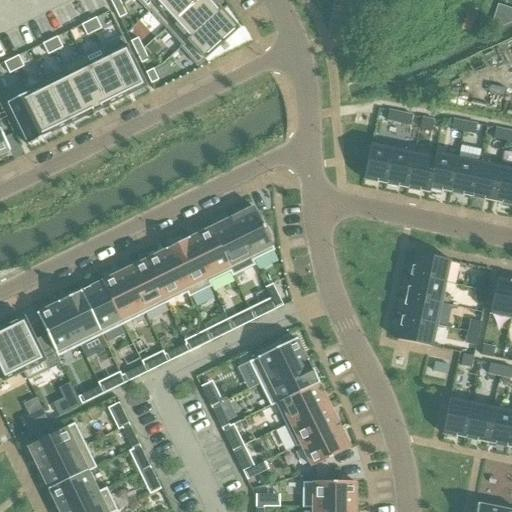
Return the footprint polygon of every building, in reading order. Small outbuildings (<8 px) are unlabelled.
[(160,0),(153,6),(169,25),(197,0),(160,0)] [(208,0),(197,0),(169,25),(185,43),(219,13),(208,0)] [(120,4),(113,7),(118,18),(125,15),(120,4)] [(219,13),(185,43),(201,62),(236,32),(219,13)] [(95,19),(88,22),(93,33),(101,29),(95,19)] [(88,22),(81,26),(86,36),(93,33),(88,22)] [(57,38),(49,41),(55,52),(62,48),(57,38)] [(136,38),(129,41),(135,52),(142,48),(136,38)] [(49,41),(42,45),(47,55),(55,52),(49,41)] [(125,47),(105,57),(125,98),(146,88),(125,47)] [(142,48),(135,52),(140,63),(147,59),(142,48)] [(18,57),(11,60),(16,71),(23,67),(18,57)] [(105,57),(86,66),(106,107),(125,98),(105,57)] [(11,60),(3,64),(9,74),(16,71),(11,60)] [(163,63),(156,67),(161,78),(168,74),(163,63)] [(86,66),(66,76),(86,117),(87,118),(106,108),(106,107),(86,66)] [(66,76),(47,85),(67,126),(86,117),(66,76)] [(47,85),(28,95),(48,136),(67,126),(47,85)] [(27,94),(6,104),(7,105),(27,145),(27,146),(48,136),(28,95),(27,94)] [(388,111),(386,121),(398,124),(400,114),(388,111)] [(400,114),(398,124),(410,126),(412,116),(400,114)] [(421,118),(419,128),(431,131),(433,121),(421,118)] [(453,120),(451,130),(462,133),(464,123),(453,120)] [(464,123),(462,133),(474,135),(476,125),(464,123)] [(495,129),(493,139),(505,141),(507,132),(495,129)] [(0,132),(0,156),(9,152),(1,135),(0,132)] [(370,145),(363,180),(385,185),(392,150),(370,145)] [(392,150),(385,185),(406,190),(414,154),(392,150)] [(414,154),(406,190),(428,194),(429,190),(428,189),(435,159),(434,158),(414,154)] [(435,159),(428,189),(429,190),(449,194),(457,158),(435,154),(434,158),(435,159)] [(457,158),(449,194),(471,198),(478,163),(457,158)] [(478,163),(471,198),(492,203),(499,167),(478,163)] [(511,169),(499,167),(492,203),(511,206),(511,169)] [(253,208),(230,219),(252,262),(253,262),(274,251),(270,243),(271,240),(265,228),(262,227),(253,208)] [(230,219),(209,230),(230,273),(229,273),(231,277),(255,266),(253,262),(252,262),(230,219)] [(188,240),(187,240),(209,283),(229,273),(230,273),(209,230),(188,240)] [(188,239),(165,250),(165,251),(166,251),(187,294),(186,294),(188,299),(211,287),(209,283),(187,240),(188,240),(188,239)] [(165,251),(144,261),(165,305),(186,294),(187,294),(166,251),(165,251)] [(410,276),(445,284),(450,261),(414,254),(410,276)] [(144,261),(123,272),(144,315),(165,305),(144,261)] [(123,272),(101,283),(122,326),(144,315),(123,272)] [(410,276),(405,297),(441,305),(445,284),(410,276)] [(479,278),(476,290),(486,292),(489,280),(488,280),(479,278)] [(493,294),(489,315),(490,315),(511,319),(511,313),(511,282),(499,280),(496,279),(493,294)] [(80,293),(101,336),(122,326),(101,283),(80,293)] [(476,290),(474,302),(484,304),(486,292),(476,290)] [(80,292),(57,303),(57,304),(58,304),(79,347),(101,336),(80,293),(80,292)] [(277,296),(270,299),(275,310),(282,307),(277,296)] [(441,305),(405,297),(401,319),(436,326),(441,305)] [(57,305),(36,315),(46,336),(57,359),(79,348),(58,304),(57,305)] [(259,305),(248,310),(254,321),(264,315),(259,305)] [(248,310),(238,315),(243,326),(254,321),(248,310)] [(24,319),(2,330),(23,373),(27,382),(49,371),(61,366),(57,359),(46,336),(35,342),(34,340),(24,319)] [(431,348),(436,326),(401,319),(396,341),(431,348)] [(470,321),(467,332),(477,334),(480,323),(470,321)] [(216,326),(205,331),(210,342),(221,337),(216,326)] [(2,330),(0,330),(0,384),(2,384),(23,373),(2,330)] [(205,331),(194,336),(200,347),(210,342),(205,331)] [(467,332),(465,344),(475,346),(477,334),(467,332)] [(261,357),(248,363),(259,385),(307,362),(307,361),(306,361),(306,360),(296,340),(277,349),(274,348),(262,353),(261,356),(261,357)] [(482,346),(480,356),(492,358),(494,348),(482,346)] [(173,347),(162,352),(167,363),(178,358),(173,347)] [(162,352),(151,357),(156,368),(167,363),(162,352)] [(463,355),(460,367),(470,369),(472,361),(472,357),(463,355)] [(307,362),(259,385),(270,408),(274,406),(274,405),(318,383),(307,362)] [(434,363),(432,372),(445,375),(446,375),(448,366),(447,366),(434,363)] [(489,365),(487,375),(499,377),(501,367),(489,365)] [(511,369),(501,367),(499,377),(510,380),(511,372),(511,369)] [(130,368),(119,373),(124,384),(135,379),(130,368)] [(119,373),(108,378),(114,389),(124,384),(119,373)] [(318,383),(274,405),(274,406),(284,426),(328,405),(318,384),(318,383)] [(94,385),(86,389),(92,399),(99,396),(94,385)] [(217,393),(206,398),(211,409),(218,405),(222,404),(217,393)] [(464,439),(471,404),(449,399),(441,435),(464,439)] [(492,408),(471,404),(464,439),(485,444),(492,408)] [(218,405),(211,409),(217,420),(224,416),(218,405)] [(328,405),(284,426),(295,449),(300,447),(299,446),(338,427),(328,405)] [(511,419),(511,412),(492,408),(485,444),(506,448),(511,419)] [(123,414),(112,420),(118,431),(128,425),(123,414)] [(49,436),(27,447),(38,470),(85,447),(75,425),(74,424),(49,436)] [(128,425),(118,431),(123,441),(134,436),(128,425)] [(338,427),(299,446),(300,447),(310,468),(341,453),(349,449),(338,427)] [(238,436),(227,441),(232,452),(243,447),(238,436)] [(85,447),(38,470),(48,492),(87,473),(96,469),(93,463),(85,447)] [(243,447),(232,452),(238,463),(248,457),(243,447)] [(144,457),(133,462),(139,473),(149,468),(144,457)] [(149,468),(139,473),(144,484),(155,479),(149,468)] [(254,468),(243,473),(246,481),(257,475),(254,468)] [(87,473),(48,492),(58,511),(60,511),(97,494),(97,493),(87,473)] [(302,483),(302,509),(311,509),(311,508),(355,508),(355,483),(302,483)] [(97,494),(60,511),(116,511),(117,511),(106,489),(97,493),(97,494)] [(267,496),(255,496),(255,507),(267,507),(267,496)]
